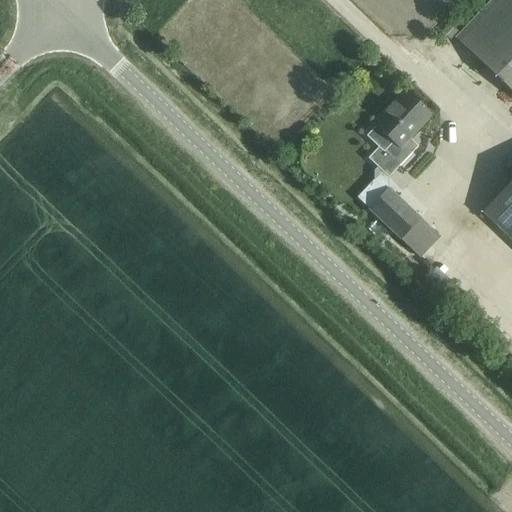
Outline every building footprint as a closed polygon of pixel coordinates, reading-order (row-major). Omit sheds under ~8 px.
[(511,0),(493,0),(456,39),(511,92),(511,0)] [(368,159),(388,178),(418,147),(409,139),(432,115),(407,91),(374,126),(392,144),(384,152),(379,147),(368,159)] [(287,155),(316,141),(302,111),(272,126),(287,155)] [(511,183),(484,214),(511,240),(511,183)] [(369,210),(400,239),(419,219),(388,190),(369,210)]
